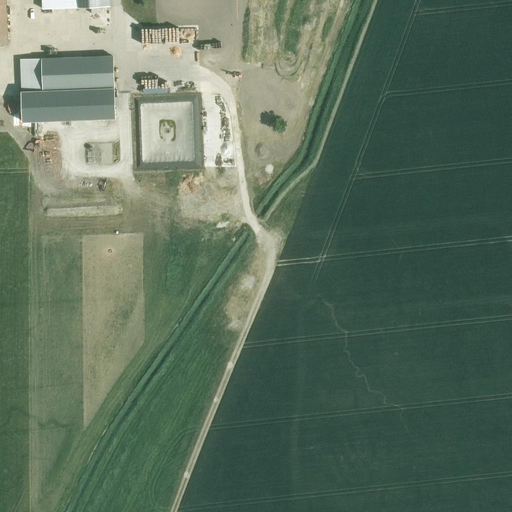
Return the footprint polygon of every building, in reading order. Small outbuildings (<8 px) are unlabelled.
[(0,0),(0,45),(8,46),(6,0),(0,0)] [(42,0),(43,10),(110,7),(109,0),(42,0)] [(184,60),(202,60),(202,25),(179,25),(179,44),(178,44),(178,54),(184,54),(184,60)] [(114,88),(112,57),(42,59),(44,91),(114,88)] [(114,88),(44,91),(22,92),(23,121),(115,117),(114,88)] [(90,163),(102,163),(102,142),(90,142),(90,163)]
